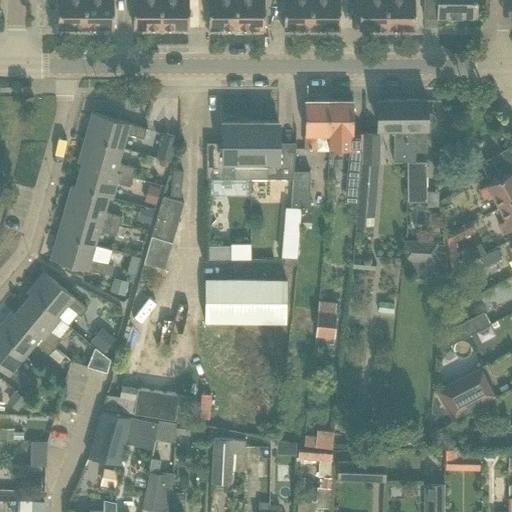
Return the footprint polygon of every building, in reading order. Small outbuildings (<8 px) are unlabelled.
[(85,28),(85,0),(57,0),(57,28),(85,28)] [(113,0),(85,0),(85,28),(113,28),(113,0)] [(161,28),(160,0),(132,0),(133,28),(161,28)] [(160,0),(161,28),(188,28),(188,0),(160,0)] [(236,28),(235,0),(208,0),(208,28),(236,28)] [(235,0),(236,28),(264,28),(263,0),(235,0)] [(311,28),(311,0),(283,0),(283,28),(311,28)] [(311,0),(311,28),(339,28),(338,0),(311,0)] [(385,28),(384,0),(359,0),(359,28),(385,28)] [(384,0),(385,28),(414,28),(414,0),(384,0)] [(423,0),(423,3),(425,3),(424,0),(437,0),(437,16),(475,17),(475,0),(423,0)] [(401,128),(400,99),(378,100),(378,128),(394,128),(394,152),(394,161),(407,162),(407,151),(407,128),(401,128)] [(427,151),(427,126),(430,126),(433,124),(435,120),(435,115),(433,112),(430,111),(426,110),(426,99),(400,99),(401,128),(407,128),(407,151),(407,162),(407,201),(427,201),(426,190),(426,162),(415,161),(415,151),(427,151)] [(328,134),(328,100),(304,100),(304,148),(316,148),(316,134),(328,134)] [(352,134),(352,120),(352,100),(328,100),(328,134),(328,148),(363,148),(363,134),(352,134)] [(92,113),(85,137),(122,148),(126,133),(143,138),(146,128),(92,113)] [(250,162),(250,122),(222,122),(222,150),(207,150),(207,142),(206,142),(206,178),(235,178),(235,162),(250,162)] [(278,122),(250,122),(250,162),(266,162),(266,178),(292,178),(293,171),(295,142),(294,142),(294,150),(278,150),(278,122)] [(157,157),(170,161),(177,138),(164,134),(157,157)] [(363,134),(363,148),(363,155),(360,179),(360,186),(376,187),(379,163),(379,134),(363,134)] [(118,162),(122,148),(85,137),(78,162),(81,163),(132,177),(135,167),(118,162)] [(348,154),(346,177),(360,179),(363,155),(348,154)] [(129,186),(132,177),(81,163),(75,186),(108,196),(108,197),(112,198),(116,182),(129,186)] [(511,170),(496,180),(478,189),(483,199),(492,194),(498,207),(511,199),(511,170)] [(309,171),(293,171),(292,178),(290,207),(309,207),(309,171)] [(108,198),(108,197),(108,196),(75,186),(71,185),(64,211),(118,227),(121,217),(104,212),(108,198)] [(162,196),(157,215),(151,236),(172,242),(183,202),(162,196)] [(511,228),(511,199),(498,207),(505,220),(497,224),(502,234),(511,228)] [(297,256),(301,208),(284,207),(280,255),(297,256)] [(372,230),(374,209),(358,207),(356,228),(372,230)] [(115,236),(118,227),(64,211),(57,235),(94,245),(98,231),(115,236)] [(471,223),(445,237),(450,268),(460,266),(485,252),(480,243),(466,251),(467,252),(458,257),(455,242),(475,232),(471,223)] [(90,260),(94,245),(57,235),(50,259),(104,274),(107,265),(90,260)] [(438,242),(405,239),(403,260),(404,260),(403,270),(434,273),(435,262),(436,262),(438,242)] [(207,258),(252,257),(251,241),(206,242),(207,258)] [(479,256),(479,257),(484,268),(502,260),(497,249),(479,256)] [(252,276),(252,277),(253,277),(252,284),(252,285),(272,287),(271,297),(291,299),(293,278),(285,277),(274,276),(274,267),(275,266),(254,264),(253,276),(252,276)] [(274,267),(274,276),(285,277),(286,268),(275,266),(274,267)] [(286,268),(285,277),(293,278),(297,279),(298,269),(286,268)] [(298,269),(297,279),(308,280),(309,270),(298,269)] [(309,270),(308,280),(320,281),(321,271),(309,270)] [(87,307),(59,284),(43,272),(26,292),(29,295),(56,317),(57,317),(65,306),(78,317),(87,307)] [(485,307),(511,299),(511,281),(480,290),(485,307)] [(250,293),(250,294),(251,294),(250,305),(270,307),(269,317),(289,319),(291,299),(271,297),(272,287),(252,285),(252,286),(251,293),(250,293)] [(68,326),(60,319),(57,317),(56,317),(29,295),(14,313),(54,346),(60,340),(58,338),(68,326)] [(394,303),(379,302),(378,312),(393,313),(394,303)] [(247,316),(247,317),(249,317),(248,324),(248,325),(268,327),(267,337),(286,339),(289,319),(269,317),(270,307),(250,305),(249,316),(247,316)] [(54,346),(14,313),(11,310),(0,323),(0,334),(25,355),(34,344),(47,355),(54,346)] [(318,310),(315,335),(333,337),(336,312),(318,310)] [(484,311),(481,312),(465,320),(447,329),(445,345),(491,323),(484,311)] [(246,332),(246,334),(247,334),(246,345),(265,347),(264,357),(284,359),(286,339),(267,337),(268,327),(248,325),(247,333),(246,332)] [(104,331),(95,344),(104,351),(114,339),(104,331)] [(0,334),(0,368),(21,386),(28,378),(15,367),(25,355),(0,334)] [(244,355),(237,360),(261,392),(282,376),(284,359),(264,357),(265,347),(246,345),(245,354),(244,353),(243,354),(244,355)] [(106,372),(110,359),(95,348),(87,366),(106,372)] [(158,365),(157,372),(166,374),(164,385),(163,393),(184,397),(187,377),(177,375),(181,356),(170,354),(171,353),(169,352),(169,354),(162,352),(161,352),(159,363),(157,363),(157,364),(158,365)] [(181,356),(177,375),(187,377),(184,397),(203,401),(207,381),(197,379),(201,360),(200,359),(200,360),(193,358),(193,357),(192,357),(192,358),(181,356)] [(201,360),(197,379),(207,381),(203,401),(223,404),(227,385),(217,383),(221,363),(210,361),(210,360),(209,360),(208,361),(201,360)] [(221,363),(217,383),(227,385),(223,404),(240,408),(261,392),(237,360),(231,364),(230,363),(229,364),(230,365),(221,363)] [(495,396),(480,368),(436,391),(451,419),(495,396)] [(157,372),(155,384),(164,385),(166,374),(157,372)] [(155,384),(152,395),(162,397),(163,393),(164,385),(155,384)] [(152,395),(150,406),(160,408),(162,397),(152,395)] [(150,406),(148,418),(157,420),(160,408),(150,406)] [(126,440),(129,416),(101,413),(89,458),(123,463),(126,440)] [(137,442),(142,415),(133,414),(132,416),(129,416),(126,440),(137,442)] [(173,442),(175,433),(176,424),(177,420),(174,419),(158,417),(154,439),(173,442)] [(199,427),(176,424),(175,433),(198,436),(199,427)] [(231,483),(233,439),(212,438),(210,482),(231,483)] [(31,462),(45,463),(46,440),(32,439),(31,462)] [(481,450),(444,449),(444,469),(480,470),(481,450)] [(170,511),(171,505),(173,473),(159,471),(161,460),(152,458),(142,508),(157,511),(170,511)] [(338,459),(338,479),(369,481),(370,460),(338,459)] [(444,511),(445,483),(425,483),(424,511),(444,511)] [(114,511),(114,500),(103,498),(102,511),(114,511)] [(297,511),(314,511),(315,499),(298,498),(297,511)] [(43,511),(44,502),(18,501),(18,511),(43,511)]
